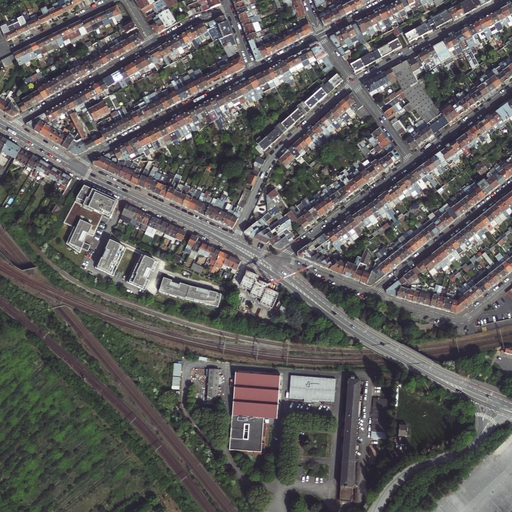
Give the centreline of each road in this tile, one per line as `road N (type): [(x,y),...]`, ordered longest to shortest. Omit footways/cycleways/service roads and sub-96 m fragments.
road 1 (residential): [(252,70),(75,168)]
road 2 (residential): [(233,241),(270,160),(353,83)]
road 3 (residential): [(372,293),(511,184)]
road 4 (residential): [(353,83),(505,0)]
road 5 (residential): [(7,127),(153,44)]
road 6 (residential): [(411,162),(278,259)]
road 7 (tertiary): [(511,281),(458,321),(372,293)]
road 8 (primary): [(188,222),(75,168)]
road 9 (residential): [(511,89),(411,162)]
road 10 (residential): [(0,52),(109,0)]
